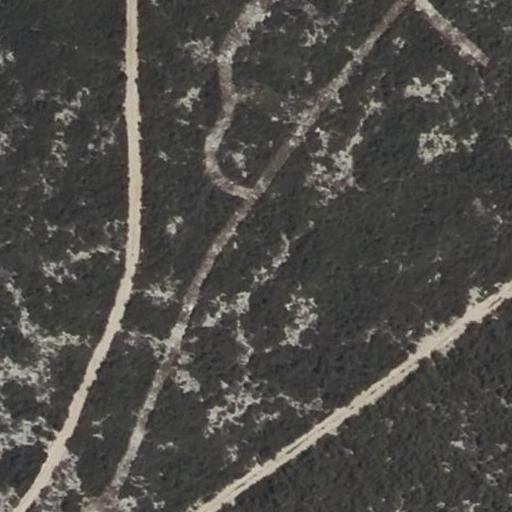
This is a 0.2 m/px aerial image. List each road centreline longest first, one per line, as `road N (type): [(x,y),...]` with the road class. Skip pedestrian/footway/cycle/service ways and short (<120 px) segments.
road 1 (track): [(0,493),(101,294),(126,83),(121,0)]
road 2 (track): [(511,271),(179,511)]
